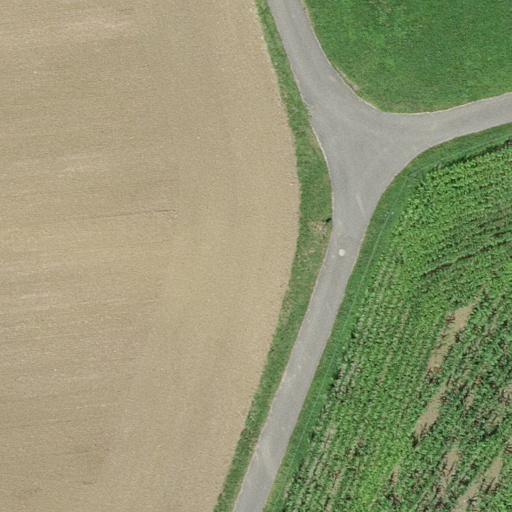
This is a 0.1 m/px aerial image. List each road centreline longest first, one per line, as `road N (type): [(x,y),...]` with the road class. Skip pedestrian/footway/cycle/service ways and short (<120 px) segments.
road 1 (track): [(511,109),(360,153),(346,236),(309,331)]
road 2 (track): [(242,511),(309,331)]
road 3 (track): [(360,153),(315,92),(277,0)]
